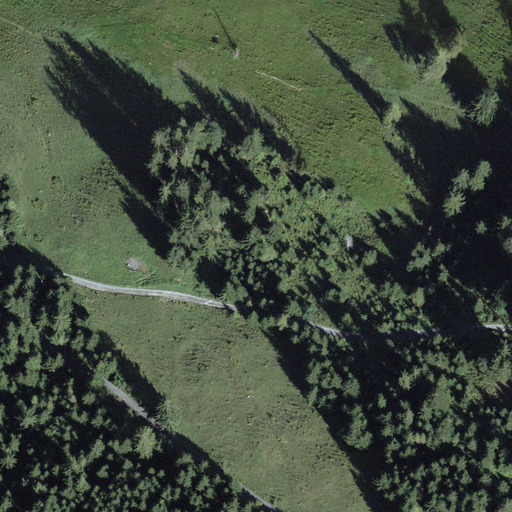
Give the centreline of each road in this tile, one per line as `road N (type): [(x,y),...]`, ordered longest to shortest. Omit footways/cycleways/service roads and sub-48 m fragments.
road 1 (track): [(0,259),(95,287),(366,337),(511,328)]
road 2 (track): [(281,511),(188,453),(0,309)]
